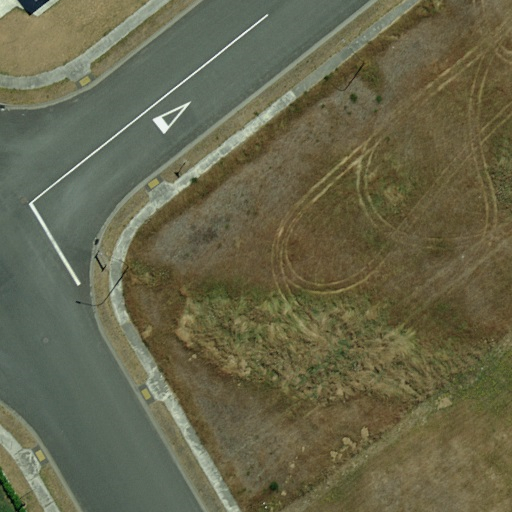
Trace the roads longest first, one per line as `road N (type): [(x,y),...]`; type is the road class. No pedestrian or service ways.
road 1 (residential): [(0,227),(287,0)]
road 2 (residential): [(0,249),(143,511)]
